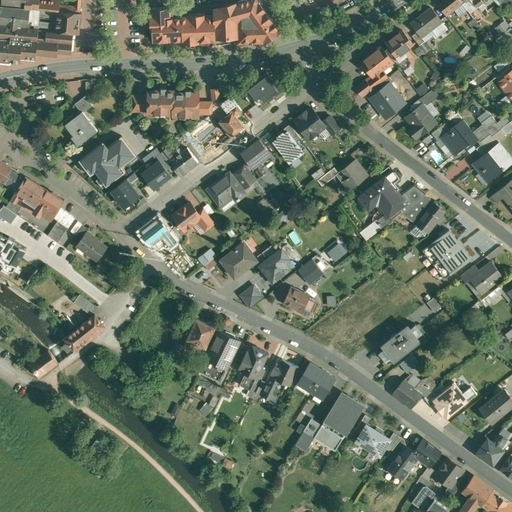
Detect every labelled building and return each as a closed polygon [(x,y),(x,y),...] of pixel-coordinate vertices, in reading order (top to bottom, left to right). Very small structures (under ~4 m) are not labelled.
[(2,0),(2,4),(59,10),(60,4),(59,0),(2,0)] [(59,10),(80,12),(81,0),(75,0),(75,6),(60,4),(59,10)] [(259,1),(254,6),(249,0),(245,0),(238,2),(239,43),(240,43),(240,42),(263,41),(263,37),(272,37),(280,31),(280,30),(280,31),(275,24),(264,8),(263,8),(259,2),(259,1)] [(460,0),(441,0),(437,3),(447,15),(463,3),(460,0)] [(511,0),(502,0),(498,4),(503,9),(511,0)] [(237,2),(219,7),(219,10),(214,10),(216,40),(216,44),(239,43),(238,2),(237,2)] [(473,2),(467,7),(471,12),(477,7),(473,2)] [(79,33),(81,12),(80,12),(59,10),(2,4),(0,4),(0,35),(1,36),(38,40),(39,30),(74,33),(79,33)] [(432,7),(410,23),(417,31),(421,37),(422,36),(442,21),(432,7)] [(188,17),(171,18),(170,8),(152,8),(153,14),(151,14),(151,31),(153,31),(154,40),(183,39),(183,43),(199,42),(199,40),(216,40),(215,16),(206,16),(206,14),(188,15),(188,17)] [(511,28),(511,27),(502,34),(507,40),(511,35),(511,28)] [(74,33),(39,30),(38,40),(1,36),(0,48),(0,58),(12,60),(13,61),(13,60),(18,60),(18,61),(19,61),(19,60),(21,60),(22,56),(37,58),(37,53),(49,54),(49,53),(58,53),(58,51),(72,53),(74,33)] [(403,30),(386,42),(388,46),(396,56),(397,56),(398,58),(394,62),(401,71),(403,69),(405,69),(410,66),(410,63),(412,62),(403,51),(413,43),(403,30)] [(421,37),(417,31),(412,35),(419,45),(425,41),(422,36),(421,37)] [(382,45),(361,61),(372,76),(373,78),(383,70),(394,62),(384,49),(382,45)] [(457,52),(460,55),(468,48),(465,45),(457,52)] [(396,56),(388,46),(384,49),(394,62),(398,58),(397,56),(396,56)] [(383,70),(373,78),(372,76),(367,80),(373,88),(388,77),(383,70)] [(511,71),(500,81),(510,94),(511,92),(511,71)] [(373,88),(369,92),(373,96),(390,83),(390,84),(394,81),(390,76),(388,77),(373,88)] [(267,87),(260,77),(255,81),(262,91),(267,87)] [(367,80),(366,79),(361,83),(368,92),(369,92),(373,88),(367,80)] [(77,81),(66,83),(68,95),(79,93),(77,81)] [(361,83),(355,87),(362,97),(368,92),(361,83)] [(373,96),(371,98),(386,117),(405,103),(390,84),(390,83),(373,96)] [(418,94),(426,89),(422,83),(414,88),(418,94)] [(174,90),(166,90),(166,87),(161,87),(161,90),(149,90),(149,94),(146,94),(146,107),(149,107),(149,113),(156,113),(158,111),(161,111),(161,115),(162,115),(162,113),(168,113),(170,111),(173,111),(173,115),(180,115),(182,113),(186,113),(186,117),(186,115),(193,115),(195,113),(198,113),(198,117),(199,117),(199,115),(199,114),(199,100),(199,92),(191,92),(191,90),(185,90),(185,92),(174,92),(174,90)] [(219,88),(212,89),(213,100),(220,100),(219,88)] [(433,88),(419,100),(422,104),(425,102),(427,105),(439,95),(433,88)] [(243,90),(233,98),(238,105),(248,97),(243,90)] [(260,92),(243,105),(254,119),(271,106),(260,92)] [(146,94),(132,94),(132,112),(140,112),(140,107),(146,107),(146,94)] [(86,95),(75,103),(80,109),(83,113),(93,105),(86,95)] [(233,98),(225,103),(230,110),(228,112),(230,114),(221,121),(232,136),(234,134),(244,126),(235,115),(242,110),(238,105),(233,98)] [(213,100),(199,100),(199,114),(211,114),(213,112),(213,100)] [(422,104),(407,116),(413,125),(410,128),(417,137),(436,122),(422,104)] [(312,107),(307,111),(306,110),(300,115),(300,116),(295,120),(310,138),(311,137),(312,138),(315,139),(319,136),(319,133),(318,132),(326,126),(323,121),(312,107)] [(83,113),(80,109),(79,110),(80,110),(73,116),(72,115),(64,121),(74,135),(72,137),(79,145),(98,130),(92,121),(90,122),(83,113)] [(331,115),(323,121),(326,126),(332,134),(340,127),(331,115)] [(502,128),(493,116),(487,120),(486,119),(481,122),(483,124),(473,131),(479,138),(479,139),(481,141),(491,133),(492,136),(502,128)] [(464,119),(451,129),(450,128),(447,130),(441,135),(442,136),(456,153),(470,142),(471,144),(479,139),(479,138),(473,131),(464,119)] [(284,129),(286,132),(288,131),(296,142),(301,138),(290,124),(284,129)] [(443,124),(432,132),(438,139),(442,136),(441,135),(447,130),(443,124)] [(492,136),(477,148),(482,156),(499,142),(499,143),(501,142),(499,140),(507,134),(502,128),(492,136)] [(279,138),(274,141),(289,162),(303,152),(296,142),(288,131),(286,132),(283,134),(282,133),(278,136),(279,138)] [(121,135),(107,147),(103,141),(79,160),(90,175),(95,172),(106,186),(125,171),(122,166),(136,155),(121,135)] [(259,139),(241,153),(252,167),(253,167),(260,176),(261,176),(267,171),(263,167),(273,160),(269,155),(271,154),(259,139)] [(180,148),(174,142),(171,145),(176,151),(180,148)] [(482,156),(474,163),(481,172),(484,170),(485,170),(486,169),(492,177),(511,161),(511,158),(499,143),(499,142),(482,156)] [(171,145),(164,150),(171,159),(178,154),(176,151),(171,145)] [(178,154),(171,159),(182,174),(199,161),(188,147),(178,154)] [(172,166),(161,152),(156,156),(167,170),(172,166)] [(13,168),(0,159),(0,179),(4,182),(13,168)] [(356,159),(339,172),(345,180),(343,181),(349,190),(368,175),(368,174),(367,175),(360,166),(361,166),(356,159)] [(159,161),(143,174),(154,188),(170,175),(159,161)] [(230,172),(208,189),(220,205),(233,196),(237,201),(247,194),(244,190),(253,183),(248,176),(252,173),(245,163),(241,167),(243,170),(234,177),(230,172)] [(317,167),(308,175),(312,179),(321,172),(317,167)] [(13,168),(4,182),(17,190),(26,176),(13,168)] [(333,168),(319,179),(323,185),(338,174),(333,168)] [(267,171),(261,176),(268,185),(269,184),(272,188),(277,184),(267,171)] [(127,179),(130,183),(137,178),(134,173),(127,179)] [(48,189),(26,176),(17,190),(11,200),(17,203),(22,194),(31,199),(30,202),(37,207),(48,189)] [(268,185),(261,176),(260,176),(258,178),(265,187),(268,185)] [(385,176),(360,196),(367,205),(376,198),(386,212),(397,204),(403,199),(385,176)] [(511,178),(499,189),(500,189),(493,195),(498,201),(505,196),(511,204),(511,178)] [(127,179),(112,189),(117,195),(116,196),(120,201),(121,201),(126,206),(127,207),(129,207),(131,206),(132,205),(133,204),(133,203),(132,201),(139,196),(130,183),(127,179)] [(414,186),(405,193),(407,196),(403,199),(397,204),(399,206),(403,211),(425,194),(414,186)] [(53,193),(48,189),(37,207),(36,208),(53,219),(56,214),(56,213),(65,200),(65,199),(64,200),(58,196),(59,195),(54,191),(53,193)] [(403,211),(402,212),(414,221),(431,199),(425,194),(403,211)] [(17,203),(11,200),(7,206),(17,213),(22,206),(17,203)] [(84,214),(65,200),(56,213),(56,214),(74,226),(74,227),(79,221),(84,214)] [(190,201),(173,215),(185,230),(189,227),(193,228),(193,224),(198,220),(201,223),(204,224),(206,222),(199,213),(190,201)] [(434,201),(417,224),(427,232),(428,232),(435,222),(436,223),(437,221),(441,225),(447,218),(442,215),(446,210),(434,201)] [(0,211),(0,216),(11,223),(17,215),(4,206),(2,209),(0,211)] [(386,216),(384,214),(378,219),(384,227),(402,212),(403,211),(399,206),(386,216)] [(216,223),(205,208),(199,213),(206,222),(209,227),(216,223)] [(159,217),(140,231),(152,245),(156,242),(160,248),(167,242),(171,246),(178,241),(170,231),(170,230),(159,217)] [(59,220),(49,235),(58,242),(68,227),(59,220)] [(362,240),(378,228),(371,220),(355,231),(362,240)] [(79,221),(74,227),(74,226),(72,230),(77,233),(83,224),(79,221)] [(83,224),(77,233),(82,237),(87,231),(89,228),(83,224)] [(427,232),(417,224),(411,231),(417,236),(425,235),(427,232)] [(183,237),(175,227),(175,226),(170,230),(170,231),(178,241),(183,237)] [(471,258),(449,229),(422,250),(444,279),(471,258)] [(82,237),(77,244),(98,259),(107,247),(98,240),(99,239),(87,231),(82,237)] [(0,234),(0,261),(2,263),(1,266),(13,272),(26,249),(14,242),(15,240),(9,236),(7,239),(0,234)] [(244,242),(222,259),(235,277),(247,267),(250,265),(251,266),(258,260),(244,242)] [(274,246),(259,258),(263,263),(278,251),(274,246)] [(194,257),(200,265),(212,257),(206,248),(194,257)] [(263,263),(261,265),(265,270),(273,280),(290,268),(285,262),(289,258),(282,248),(278,251),(263,263)] [(312,258),(298,269),(309,283),(323,272),(312,258)] [(480,271),(470,278),(471,279),(481,292),(503,275),(492,261),(480,271)] [(475,265),(461,276),(466,282),(471,279),(470,278),(480,271),(475,265)] [(504,282),(491,292),(495,298),(508,288),(504,282)] [(262,296),(254,285),(241,295),(249,306),(262,296)] [(310,296),(291,287),(285,302),(286,302),(285,303),(286,303),(293,306),(292,306),(293,307),(294,306),(304,310),(305,308),(312,311),(316,303),(309,299),(310,296)] [(95,305),(81,294),(76,301),(90,312),(95,305)] [(332,295),(323,296),(324,306),(333,305),(332,295)] [(437,295),(427,302),(435,312),(444,304),(437,295)] [(95,314),(65,338),(68,341),(64,345),(69,351),(73,348),(74,349),(104,325),(95,314)] [(230,318),(227,316),(224,317),(222,321),(224,324),(227,325),(230,325),(232,321),(230,318)] [(197,319),(195,324),(191,322),(187,331),(191,333),(188,339),(206,347),(216,328),(216,327),(214,327),(214,324),(209,322),(207,323),(197,319)] [(408,325),(383,345),(385,347),(379,352),(386,361),(392,356),(395,360),(420,340),(417,336),(423,332),(416,323),(410,328),(408,325)] [(216,328),(206,347),(201,358),(206,360),(220,330),(216,328)] [(241,339),(220,329),(206,360),(201,370),(221,380),(241,339)] [(269,352),(254,345),(251,352),(248,351),(240,367),(243,368),(242,371),(247,374),(243,380),(252,385),(247,395),(254,398),(257,391),(263,377),(268,366),(264,364),(269,352)] [(49,350),(31,364),(40,376),(58,362),(49,350)] [(413,353),(400,363),(407,372),(420,362),(413,353)] [(283,359),(281,364),(277,363),(272,374),(275,376),(274,377),(278,379),(273,389),(281,393),(286,383),(290,385),(290,384),(293,379),(298,369),(299,367),(283,359)] [(336,377),(311,361),(304,372),(298,382),(324,398),(336,377)] [(304,372),(298,369),(293,379),(298,382),(304,372)] [(411,373),(405,379),(410,383),(416,376),(411,373)] [(430,376),(422,379),(416,388),(423,393),(426,396),(438,386),(430,376)] [(269,380),(263,377),(257,391),(263,395),(266,390),(265,389),(269,380)] [(405,379),(394,393),(412,407),(423,393),(416,388),(410,383),(405,379)] [(442,391),(432,399),(436,405),(446,417),(468,400),(454,382),(442,391)] [(432,399),(442,391),(438,386),(426,396),(424,397),(432,408),(436,405),(432,399)] [(212,398),(194,390),(190,399),(208,407),(212,398)] [(502,390),(480,408),(491,422),(511,405),(511,396),(511,395),(508,397),(502,390)] [(342,392),(314,437),(335,450),(363,405),(342,392)] [(321,402),(313,398),(310,403),(305,400),(301,407),(303,408),(296,420),(308,428),(316,415),(313,414),(321,402)] [(356,429),(361,432),(366,423),(367,424),(371,418),(365,414),(356,429)] [(361,432),(356,440),(380,455),(385,447),(390,439),(389,438),(367,424),(366,423),(361,432)] [(394,431),(389,438),(390,439),(385,447),(390,450),(390,451),(402,437),(394,431)] [(508,438),(499,432),(492,441),(500,447),(508,438)] [(402,437),(390,451),(390,450),(387,456),(394,460),(406,444),(407,444),(409,442),(402,437)] [(107,445),(98,438),(90,449),(99,455),(107,445)] [(429,466),(422,474),(429,480),(436,471),(430,466),(441,451),(424,438),(414,451),(413,453),(404,464),(411,469),(419,457),(429,466)] [(492,441),(488,438),(478,452),(493,463),(503,449),(500,447),(492,441)] [(394,460),(388,468),(389,468),(387,470),(396,477),(397,474),(403,479),(411,469),(404,464),(413,453),(414,451),(407,444),(406,444),(394,460)] [(229,469),(232,462),(210,451),(207,459),(229,469)] [(511,454),(500,468),(511,476),(511,454)] [(464,468),(449,457),(436,475),(450,485),(451,486),(456,480),(464,468)] [(493,489),(474,475),(463,490),(470,495),(468,497),(459,511),(460,511),(472,511),(480,502),(483,504),(493,489)] [(456,480),(451,486),(450,485),(445,491),(452,496),(461,484),(456,480)] [(435,492),(426,486),(423,486),(420,491),(431,499),(435,492)] [(509,511),(511,508),(511,502),(493,489),(483,504),(482,505),(491,511),(490,511),(509,511)] [(412,502),(425,511),(433,501),(431,499),(420,491),(412,502)] [(425,511),(424,511),(448,511),(450,511),(434,499),(433,501),(425,511)]
